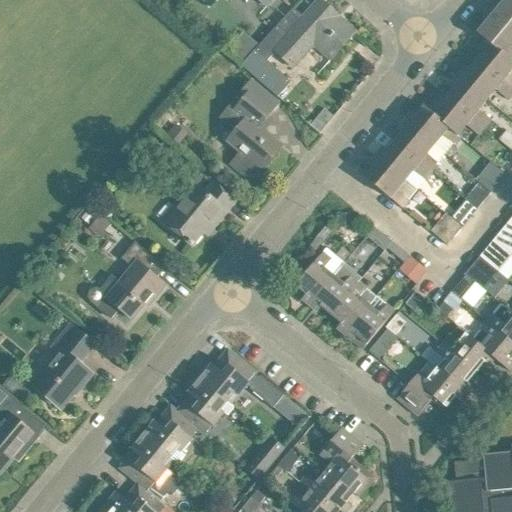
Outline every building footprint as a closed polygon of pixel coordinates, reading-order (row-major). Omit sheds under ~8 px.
[(293,68),(314,45),(330,60),(353,35),(337,20),(339,17),(320,0),(317,0),(286,34),(277,26),(240,67),(276,99),(290,83),(264,60),(273,50),(293,68)] [(511,2),(509,0),(505,0),(498,9),(494,5),(488,12),(511,31),(511,2)] [(511,48),(509,46),(511,43),(511,31),(488,12),(482,19),(487,22),(477,34),(486,41),(487,40),(511,61),(511,48)] [(511,78),(508,75),(511,69),(511,61),(487,40),(486,41),(479,49),(483,53),(476,61),(511,90),(511,78)] [(511,94),(511,90),(476,61),(469,70),(465,67),(457,76),(487,100),(495,90),(508,100),(511,94)] [(478,110),(487,100),(457,76),(450,85),(454,88),(447,97),(484,128),(491,121),(478,110)] [(231,105),(220,118),(238,133),(232,139),(231,138),(228,142),(240,153),(235,158),(230,165),(236,169),(251,182),(261,170),(265,166),(264,165),(277,149),(278,150),(281,147),(258,128),(268,116),(278,104),(251,81),(238,97),(243,100),(236,109),(231,105)] [(484,128),(447,97),(440,106),(436,102),(429,111),(428,111),(458,135),(466,125),(478,136),(484,128)] [(458,135),(428,111),(429,111),(424,106),(416,115),(412,112),(404,121),(434,145),(442,135),(454,146),(461,138),(458,135)] [(326,110),(312,127),(322,135),(336,118),(326,110)] [(426,155),(434,145),(404,121),(397,130),(401,133),(394,142),(432,173),(438,166),(426,155)] [(176,123),(168,133),(181,143),(188,133),(176,123)] [(511,136),(506,131),(498,140),(511,151),(511,136)] [(432,173),(394,142),(387,151),(383,147),(375,156),(405,181),(413,171),(425,181),(432,173)] [(397,191),(405,181),(375,156),(368,165),(372,169),(364,178),(390,199),(390,198),(403,209),(409,201),(397,191)] [(506,175),(490,162),(482,172),(498,185),(506,175)] [(216,225),(235,202),(220,189),(214,184),(205,195),(196,188),(166,224),(192,245),(211,221),(216,225)] [(479,184),(465,201),(477,210),(490,193),(479,184)] [(465,201),(457,210),(469,219),(477,210),(465,201)] [(91,208),(82,218),(90,224),(98,214),(91,208)] [(352,212),(339,212),(339,226),(352,226),(352,212)] [(100,214),(89,228),(101,237),(112,223),(100,214)] [(447,246),(462,228),(445,214),(431,232),(447,246)] [(511,256),(511,255),(511,224),(509,222),(493,241),(511,256)] [(325,227),(311,244),(318,249),(331,232),(325,227)] [(392,242),(374,227),(367,237),(384,251),(387,248),(392,242)] [(497,273),(511,256),(493,241),(479,258),(497,273)] [(165,286),(156,278),(166,267),(150,254),(136,242),(121,260),(131,268),(120,282),(113,276),(101,291),(95,289),(90,292),(89,297),(92,302),(100,309),(99,309),(112,319),(119,309),(132,320),(152,296),(155,298),(165,286)] [(409,257),(392,242),(387,248),(404,263),(409,257)] [(308,305),(333,275),(340,267),(323,252),(295,286),(305,295),(302,300),(308,305)] [(410,257),(402,266),(420,281),(428,271),(410,257)] [(483,290),(497,273),(479,258),(465,275),(466,275),(475,283),(483,290)] [(330,316),(358,282),(340,267),(333,275),(308,305),(317,312),(320,308),(330,316)] [(461,301),(475,283),(466,275),(451,293),(461,301)] [(344,335),(369,305),(376,296),(358,282),(330,316),(340,324),(337,329),(344,335)] [(415,312),(425,299),(415,292),(405,304),(415,312)] [(453,310),(444,302),(437,310),(447,318),(453,310)] [(511,311),(502,303),(486,321),(511,342),(511,311)] [(363,350),(394,311),(385,304),(379,312),(369,305),(344,335),(363,350)] [(386,327),(388,329),(396,335),(406,322),(397,314),(386,327)] [(511,342),(486,321),(472,338),(481,346),(496,358),(494,359),(509,372),(511,368),(511,360),(511,358),(511,342)] [(92,375),(79,365),(95,345),(70,325),(52,348),(57,353),(46,367),(48,368),(34,386),(46,396),(61,409),(80,386),(82,388),(92,375)] [(496,358),(481,346),(472,338),(458,326),(443,344),(476,372),(484,363),(489,366),(494,359),(496,358)] [(398,337),(396,335),(388,329),(378,341),(388,349),(398,337)] [(476,372),(443,344),(436,352),(445,359),(436,369),(466,393),(472,386),(467,382),(476,372)] [(283,395),(260,376),(259,378),(255,374),(256,373),(227,349),(214,366),(211,364),(210,366),(205,362),(195,374),(200,378),(231,404),(246,386),(273,408),(283,395)] [(459,401),(466,393),(436,369),(428,379),(420,371),(410,383),(397,399),(418,416),(433,398),(446,408),(455,398),(459,401)] [(13,374),(4,385),(23,401),(32,389),(13,374)] [(235,408),(231,404),(200,378),(195,374),(184,388),(189,391),(187,393),(190,395),(177,411),(199,430),(205,435),(212,425),(213,426),(224,413),(228,416),(235,408)] [(34,434),(26,428),(33,418),(34,419),(35,418),(20,405),(8,395),(0,403),(0,468),(3,471),(13,459),(18,463),(30,449),(24,445),(34,434)] [(192,438),(199,430),(177,411),(170,406),(157,422),(154,420),(143,434),(175,461),(179,464),(186,455),(182,452),(193,438),(192,438)] [(294,407),(286,417),(296,426),(304,416),(294,407)] [(374,478),(358,465),(351,459),(363,446),(342,428),(320,455),(331,464),(324,474),(340,487),(342,484),(354,494),(359,498),(374,478)] [(168,469),(175,461),(143,434),(130,450),(132,452),(119,468),(137,484),(138,482),(148,491),(161,502),(167,494),(170,497),(183,482),(168,469)] [(285,448),(271,437),(245,468),(259,479),(285,448)] [(511,511),(511,444),(511,445),(511,454),(487,457),(487,454),(482,455),(483,460),(454,463),(454,467),(457,467),(459,481),(448,482),(448,486),(451,486),(452,511),(511,511)] [(291,450),(278,465),(287,473),(299,459),(291,450)] [(347,502),(354,494),(342,484),(340,487),(324,474),(316,483),(307,475),(300,483),(309,491),(310,490),(326,504),(328,501),(340,511),(346,511),(351,506),(347,502)] [(161,511),(166,506),(161,502),(148,491),(138,482),(137,484),(124,499),(116,492),(104,506),(110,511),(111,511),(161,511)] [(259,504),(268,494),(260,487),(251,498),(259,504)] [(339,511),(340,511),(328,501),(326,504),(310,490),(309,491),(302,500),(293,492),(286,500),(300,511),(339,511)] [(230,496),(225,502),(227,503),(232,508),(237,502),(230,496)] [(245,511),(252,511),(259,504),(251,498),(242,509),(245,511)]
